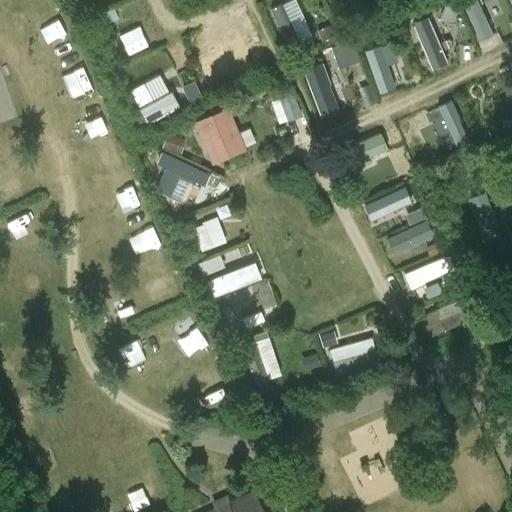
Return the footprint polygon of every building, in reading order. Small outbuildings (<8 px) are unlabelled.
[(286,40),(309,27),(295,0),(285,0),(269,9),(286,40)] [(478,0),(471,0),(462,5),(480,41),(495,33),(478,0)] [(414,19),(426,68),(444,64),(431,14),(414,19)] [(224,67),(259,58),(248,18),(213,27),(224,67)] [(338,67),(360,60),(354,44),(333,52),(338,67)] [(376,91),(394,86),(381,44),(363,49),(376,91)] [(342,110),(324,59),(302,68),(320,118),(342,110)] [(161,72),(128,88),(146,123),(178,106),(161,72)] [(436,129),(438,137),(449,133),(441,105),(416,113),(422,133),(436,129)] [(249,126),(237,130),(229,106),(194,118),(209,161),(255,146),(249,126)] [(384,186),(400,180),(378,127),(362,133),(384,186)] [(166,134),(162,145),(180,151),(183,140),(166,134)] [(168,195),(180,200),(189,177),(204,183),(208,172),(160,153),(157,162),(165,165),(158,182),(171,188),(168,195)] [(363,201),(369,218),(412,202),(405,185),(363,201)] [(421,206),(403,213),(409,227),(385,236),(393,255),(407,249),(409,254),(436,244),(421,206)] [(217,216),(192,224),(201,250),(225,241),(217,216)] [(233,259),(209,266),(216,291),(254,280),(249,263),(236,267),(233,259)] [(421,312),(428,334),(467,321),(460,300),(421,312)] [(244,325),(261,321),(257,303),(240,306),(244,325)] [(325,349),(338,344),(332,328),(319,332),(325,349)] [(268,378),(280,374),(267,330),(255,333),(268,378)] [(336,375),(379,363),(371,335),(328,348),(336,375)] [(260,511),(252,493),(211,511),(260,511)]
